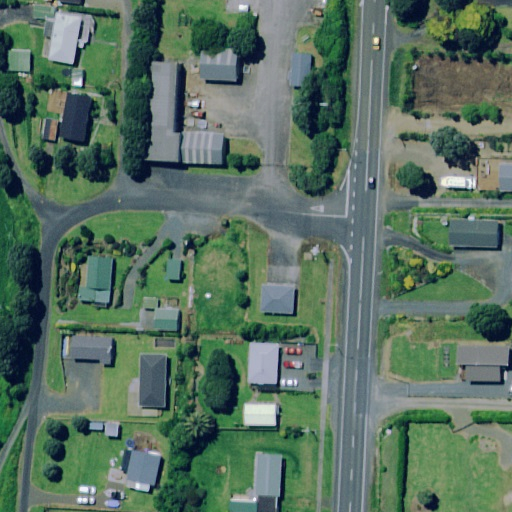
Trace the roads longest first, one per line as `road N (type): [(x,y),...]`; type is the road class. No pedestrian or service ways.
road 1 (residential): [(364,217),(144,200),(90,208),(55,227),(41,270),(22,511)]
road 2 (trunk): [(364,217),(351,511)]
road 3 (trunk): [(374,0),(364,217)]
